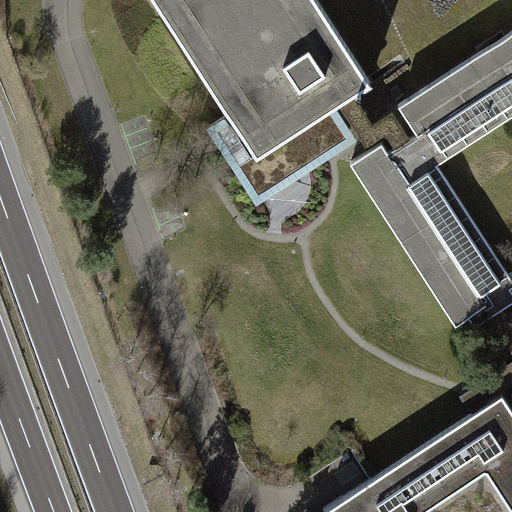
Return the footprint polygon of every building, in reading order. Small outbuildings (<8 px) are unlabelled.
[(314,0),(152,0),(227,116),(208,128),(217,142),(257,205),(358,140),(338,109),(340,108),(348,103),(355,98),(371,88),(314,0)] [(436,167),(511,117),(511,29),(396,106),(417,138),(436,167)] [(355,98),(340,108),(368,151),(388,138),(396,152),(411,142),(393,114),(373,126),(355,98)] [(511,281),(436,167),(417,138),(411,142),(404,147),(396,152),(390,156),(383,145),(351,167),(457,326),(469,318),(476,329),(490,319),(497,315),(504,310),(511,304),(511,292),(510,290),(511,289),(511,281)] [(511,363),(461,396),(474,418),(483,412),(492,406),(488,401),(511,385),(511,311),(507,315),(504,310),(497,315),(490,319),(511,353),(511,363)] [(474,418),(331,511),(427,511),(486,474),(511,511),(511,413),(502,399),(492,406),(483,412),(474,418)]
